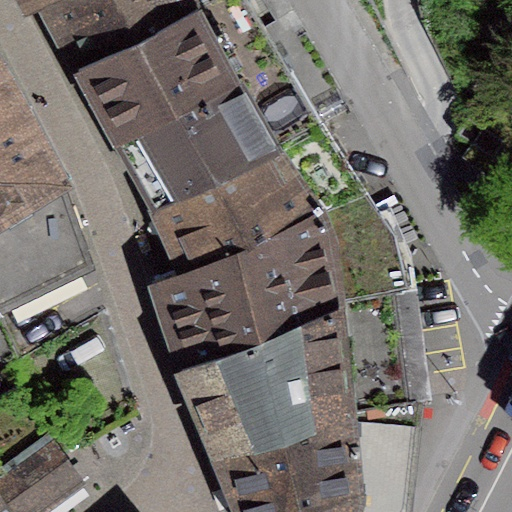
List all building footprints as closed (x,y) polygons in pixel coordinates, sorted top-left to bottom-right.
[(75,0),(15,0),(28,24),(43,17),(75,0)] [(228,0),(75,0),(43,17),(79,82),(228,0)] [(285,62),(251,0),(228,0),(79,82),(119,153),(285,62)] [(324,129),(285,62),(119,153),(156,222),(324,129)] [(0,63),(0,306),(1,308),(94,265),(70,184),(0,63)] [(511,174),(511,113),(496,104),(465,157),(508,182),(511,174)] [(367,199),(324,129),(156,222),(178,284),(279,244),(367,199)] [(155,292),(176,384),(348,311),(398,293),(409,292),(397,239),(377,212),(367,199),(279,244),(178,284),(155,292)] [(409,292),(398,293),(411,406),(429,404),(417,291),(409,292)] [(411,406),(398,293),(348,311),(176,384),(212,472),(359,415),(411,406)] [(0,511),(37,511),(83,479),(16,388),(0,396),(0,511)] [(411,511),(429,404),(411,406),(359,415),(212,472),(228,511),(411,511)]
